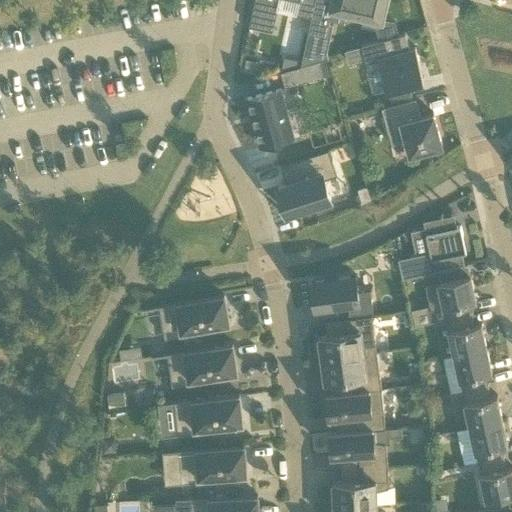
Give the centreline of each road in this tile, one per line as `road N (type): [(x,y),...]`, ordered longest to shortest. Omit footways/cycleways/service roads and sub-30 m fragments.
road 1 (residential): [(301,511),(302,470),(267,266),(213,120),(227,0)]
road 2 (residential): [(444,0),(442,28),(511,294)]
